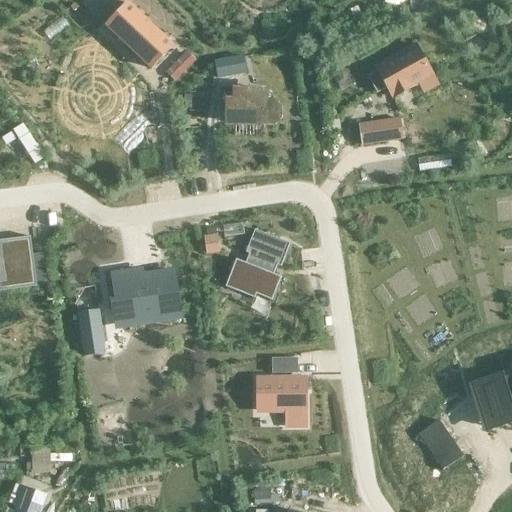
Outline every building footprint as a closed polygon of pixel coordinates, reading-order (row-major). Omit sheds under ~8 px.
[(374,0),(386,18),(404,6),(399,0),(374,0)] [(127,4),(106,26),(152,69),(172,47),(127,4)] [(58,23),(37,33),(43,45),(64,34),(58,23)] [(369,78),(377,93),(387,87),(393,98),(433,77),(416,47),(376,68),(379,73),(369,78)] [(195,63),(186,54),(174,66),(183,74),(195,63)] [(214,84),(238,84),(238,73),(214,73),(214,84)] [(235,92),(235,124),(274,124),(280,118),(280,109),(274,102),(265,102),(265,92),(235,92)] [(359,126),(362,146),(401,140),(398,120),(359,126)] [(26,177),(38,170),(18,134),(0,143),(0,152),(4,159),(13,154),(26,177)] [(249,255),(246,264),(236,260),(225,288),(254,299),(256,295),(272,302),(281,278),(274,275),(277,266),(281,268),(290,245),(255,231),(246,254),(249,255)] [(217,236),(204,238),(206,254),(219,252),(217,236)] [(0,292),(37,288),(30,238),(0,241),(0,292)] [(131,273),(113,276),(117,302),(113,303),(116,325),(139,322),(138,317),(160,313),(161,319),(179,316),(173,273),(132,279),(131,273)] [(98,311),(78,314),(84,357),(104,354),(98,311)] [(273,361),(273,376),(299,376),(299,360),(273,361)] [(500,379),(473,388),(486,430),(511,421),(511,376),(500,380),(500,379)] [(260,382),(260,412),(288,411),(288,427),(304,427),(304,381),(260,382)] [(438,422),(418,436),(443,471),(463,457),(438,422)] [(48,450),(32,451),(33,474),(49,474),(48,450)] [(408,491),(407,456),(382,456),(382,491),(408,491)] [(25,490),(16,511),(39,511),(45,497),(25,490)] [(497,511),(511,511),(511,502),(498,511),(497,511)]
